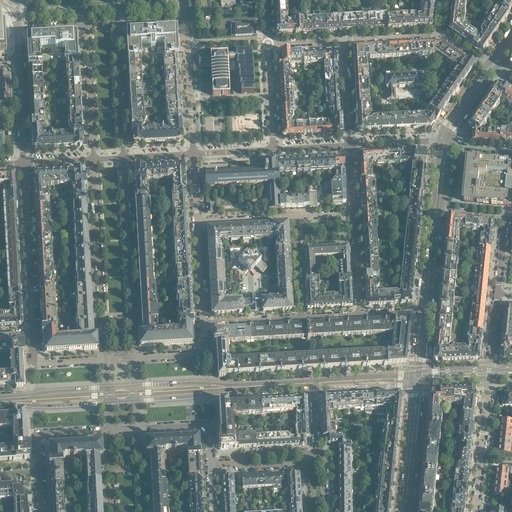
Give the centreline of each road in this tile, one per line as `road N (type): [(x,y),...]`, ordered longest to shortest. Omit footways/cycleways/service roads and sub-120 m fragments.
road 1 (residential): [(133,358),(123,158)]
road 2 (residential): [(93,160),(105,359)]
road 3 (secondary): [(312,380),(134,386)]
road 4 (secondary): [(135,401),(312,388)]
road 5 (residential): [(32,332),(23,163)]
road 6 (residential): [(475,511),(489,373)]
road 7 (residential): [(123,158),(115,23)]
road 8 (residential): [(85,25),(93,160)]
road 9 (secondary): [(410,511),(423,384)]
road 10 (secondary): [(411,385),(399,511)]
